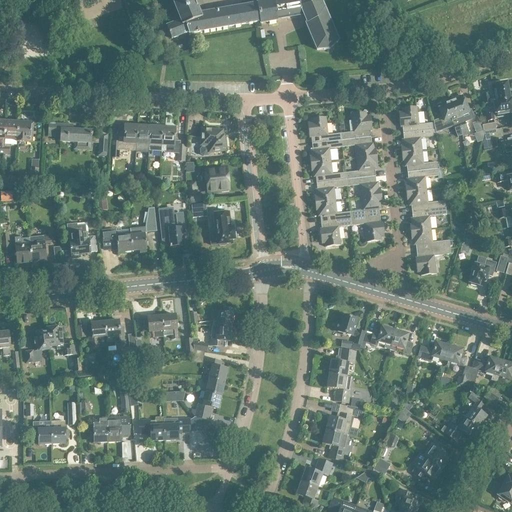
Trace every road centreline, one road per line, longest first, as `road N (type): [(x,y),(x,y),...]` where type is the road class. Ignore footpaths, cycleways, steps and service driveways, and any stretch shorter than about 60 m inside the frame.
road 1 (secondary): [(259,273),(0,300)]
road 2 (residential): [(306,272),(309,349),(296,417),(261,511)]
road 3 (residential): [(242,101),(0,90)]
road 4 (residential): [(17,498),(23,474),(228,468)]
road 5 (secondary): [(511,330),(306,272)]
road 6 (residential): [(228,468),(259,350),(259,273)]
road 7 (residential): [(382,274),(399,249),(382,93)]
road 8 (residential): [(197,508),(17,498)]
road 9 (residential): [(288,100),(306,272)]
road 10 (residential): [(242,101),(259,273)]
road 11 (residential): [(382,93),(511,52)]
